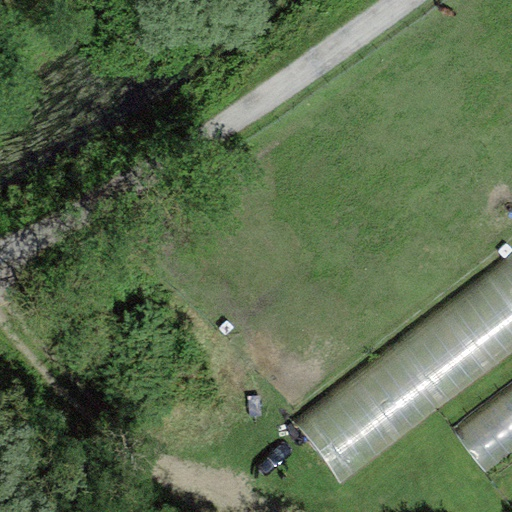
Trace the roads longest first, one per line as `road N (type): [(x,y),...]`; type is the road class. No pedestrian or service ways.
road 1 (track): [(397,0),(196,144),(0,250)]
road 2 (track): [(0,300),(79,398),(202,511)]
